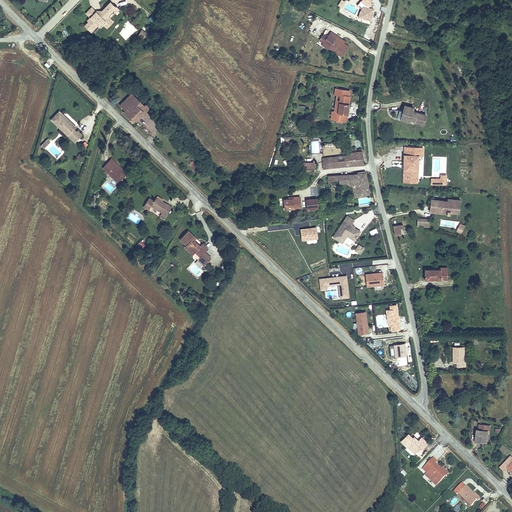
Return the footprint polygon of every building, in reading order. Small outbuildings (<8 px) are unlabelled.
[(372,0),(363,0),(358,6),(362,9),(358,18),(370,22),(374,11),(369,9),(372,0)] [(98,14),(92,19),(89,22),(91,24),(91,25),(90,24),(86,27),(93,33),(100,26),(98,25),(100,23),(103,26),(106,26),(111,20),(110,19),(110,16),(115,11),(118,13),(120,11),(118,8),(117,9),(112,4),(102,14),(102,16),(100,16),(98,14)] [(88,15),(92,19),(98,14),(93,10),(88,15)] [(106,26),(109,29),(114,23),(111,20),(106,26)] [(339,39),(329,32),(323,41),(329,45),(327,48),(341,58),(348,48),(342,44),(338,41),(339,39)] [(329,45),(323,41),(320,46),(326,50),(327,48),(329,45)] [(349,88),(335,86),(334,92),(337,92),(341,93),(339,109),(335,109),(334,117),(346,118),(349,94),(348,94),(349,88)] [(121,115),(130,124),(132,122),(140,113),(141,114),(145,109),(145,108),(144,109),(130,96),(127,100),(128,101),(121,109),(124,112),(121,115)] [(119,108),(121,109),(128,101),(127,100),(119,108)] [(414,106),(405,103),(402,117),(411,120),(411,118),(415,119),(415,120),(424,122),(427,113),(413,109),(414,106)] [(64,116),(57,109),(49,117),(58,126),(65,133),(72,140),(79,133),(75,129),(74,129),(71,127),(71,123),(68,119),(66,119),(64,117),(64,116)] [(140,113),(132,122),(135,124),(148,111),(145,109),(141,114),(140,113)] [(65,133),(58,126),(57,128),(57,130),(62,135),(64,134),(65,133)] [(403,147),(403,177),(412,178),(417,173),(417,156),(421,156),(422,148),(403,147)] [(362,151),(346,152),(347,159),(344,159),(344,165),(363,163),(362,151)] [(109,161),(113,157),(107,152),(98,161),(115,178),(121,172),(115,166),(109,161)] [(343,154),(337,154),(338,165),(344,165),(344,159),(347,159),(346,152),(343,152),(343,154)] [(337,154),(327,155),(328,166),(338,165),(337,154)] [(118,162),(113,157),(109,161),(115,166),(118,162)] [(367,193),(364,173),(349,174),(349,179),(353,179),(353,181),(350,181),(352,194),(367,193)] [(412,178),(403,177),(403,182),(417,182),(417,173),(412,178)] [(347,178),(347,174),(337,175),(338,182),(345,182),(345,178),(347,178)] [(155,213),(160,215),(167,201),(156,195),(151,192),(148,197),(143,193),(137,203),(144,206),(146,202),(157,208),(155,213)] [(297,209),(296,197),(289,198),(289,199),(280,200),(281,210),(297,209)] [(455,199),(448,199),(447,201),(436,199),(434,212),(446,213),(446,214),(449,214),(450,212),(453,212),(455,199)] [(315,200),(305,201),(306,211),(316,210),(315,200)] [(345,216),(333,237),(341,243),(346,235),(353,240),(359,231),(349,225),(352,220),(345,216)] [(418,219),(417,226),(428,227),(428,219),(418,219)] [(407,224),(397,225),(398,233),(405,232),(404,227),(407,227),(407,224)] [(187,249),(189,248),(192,244),(194,246),(199,241),(197,239),(194,241),(189,236),(192,233),(183,225),(175,234),(181,240),(179,242),(187,249)] [(317,228),(301,228),(301,240),(318,240),(317,228)] [(141,250),(145,245),(141,241),(136,245),(141,250)] [(189,248),(194,253),(200,247),(203,244),(199,241),(194,246),(192,244),(189,248)] [(200,247),(194,253),(192,255),(199,261),(206,254),(200,247)] [(444,267),(423,267),(423,277),(451,277),(451,265),(444,265),(444,267)] [(364,275),(366,287),(382,285),(380,273),(364,275)] [(325,287),(337,285),(339,299),(348,298),(345,277),(338,278),(338,282),(334,283),(333,279),(318,281),(320,292),(325,291),(325,287)] [(389,333),(401,330),(396,303),(388,305),(389,308),(385,308),(389,333)] [(355,313),(358,336),(369,334),(366,312),(355,313)] [(390,345),(390,358),(398,357),(399,363),(407,362),(406,344),(390,345)] [(465,345),(454,345),(454,360),(458,360),(458,364),(466,364),(466,360),(465,360),(465,345)] [(477,428),(476,437),(482,438),(482,440),(485,441),(487,430),(490,430),(490,424),(483,423),(482,429),(479,428),(477,428)] [(413,438),(408,433),(401,441),(406,446),(408,444),(416,451),(423,444),(425,446),(428,443),(421,436),(418,438),(416,436),(413,438)] [(408,444),(406,446),(414,454),(416,451),(408,444)] [(511,455),(510,453),(500,464),(503,468),(507,464),(511,468),(511,455)] [(436,485),(444,476),(440,471),(441,470),(434,463),(435,461),(432,457),(421,468),(425,471),(423,473),(436,485)] [(462,481),(452,491),(456,495),(458,493),(472,505),(477,499),(472,494),(471,493),(472,491),(462,481)]
